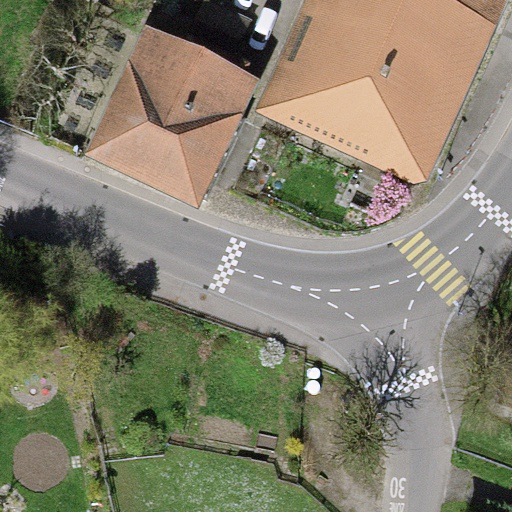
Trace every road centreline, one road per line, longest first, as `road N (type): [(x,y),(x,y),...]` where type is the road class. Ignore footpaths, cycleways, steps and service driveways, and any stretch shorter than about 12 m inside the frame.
road 1 (tertiary): [(0,177),(264,278),(340,289),(401,283)]
road 2 (residential): [(409,511),(420,436),(401,283)]
road 3 (tertiary): [(401,283),(446,271),(511,177)]
